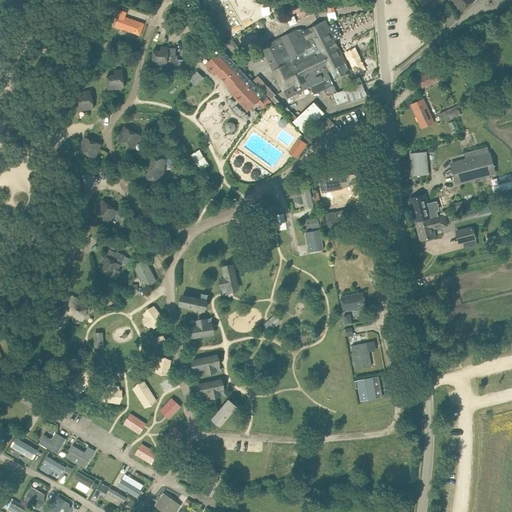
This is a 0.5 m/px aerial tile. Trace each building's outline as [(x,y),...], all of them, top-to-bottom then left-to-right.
[(449,0),(461,12),(474,0),(449,0)] [(126,12),(116,9),(113,16),(117,18),(114,26),(136,34),(136,33),(136,32),(139,22),(124,17),(126,12)] [(336,67),(341,77),(351,72),(350,69),(348,69),(345,63),(346,62),(337,46),(334,41),(335,41),(325,20),(319,23),(309,28),(310,28),(304,31),(303,30),(296,30),(261,47),(267,58),(273,70),(283,91),(284,91),(288,98),(292,96),(303,90),(308,88),(310,87),(314,94),(326,88),(329,94),(336,90),(326,69),(329,68),(330,70),(336,67)] [(364,25),(341,33),(345,45),(368,37),(364,25)] [(236,38),(242,48),(255,40),(249,30),(236,38)] [(161,51),(153,50),(152,67),(161,67),(161,65),(167,65),(167,60),(175,60),(176,48),(168,48),(168,47),(161,47),(161,51)] [(231,88),(229,89),(249,109),(260,99),(259,98),(262,95),(266,99),(264,101),(267,104),(270,101),(222,50),(217,55),(216,54),(206,64),(215,75),(217,73),(231,88)] [(428,73),(418,78),(422,87),(440,79),(438,73),(443,71),(443,70),(448,68),(447,64),(441,67),(442,68),(436,70),(434,66),(426,70),(428,73)] [(115,74),(106,75),(108,86),(116,84),(117,88),(124,87),(122,69),(114,70),(115,74)] [(197,70),(188,78),(193,83),(202,75),(197,70)] [(365,90),(365,91),(363,85),(363,84),(362,84),(337,93),(333,94),(337,104),(349,100),(351,101),(367,95),(365,92),(366,91),(365,90)] [(492,92),(492,91),(498,88),(496,84),(481,91),(484,96),(492,92)] [(86,106),(86,109),(94,108),(90,90),(83,92),(84,95),(75,97),(77,107),(86,106)] [(422,128),(426,126),(434,122),(423,99),(411,104),(422,128)] [(303,133),(324,114),(313,102),(293,121),(303,133)] [(460,115),(456,106),(439,114),(443,123),(460,115)] [(315,130),(320,135),(332,123),(328,118),(323,123),(320,120),(314,126),(317,128),(315,130)] [(121,133),(118,140),(121,142),(130,147),(134,148),(140,135),(124,127),(121,133)] [(84,137),(78,150),(95,158),(101,144),(84,137)] [(291,155),(292,154),(297,158),(306,144),(300,139),(289,154),(291,155)] [(200,148),(190,155),(202,171),(212,164),(200,148)] [(426,152),(410,154),(412,176),(428,174),(426,152)] [(466,160),(451,164),(456,183),(495,173),(490,154),(489,154),(466,160)] [(147,163),(145,170),(146,170),(144,178),(161,181),(163,173),(163,174),(165,167),(159,166),(161,158),(149,156),(147,163)] [(323,174),(319,175),(322,193),(323,193),(322,191),(327,190),(334,189),(335,189),(335,190),(342,189),(342,186),(353,184),(355,198),(366,196),(362,173),(351,175),(352,179),(349,180),(347,169),(323,174)] [(302,195),(304,203),(305,209),(313,207),(308,185),(286,190),(287,191),(286,193),(286,196),(288,197),(288,198),(302,195)] [(507,193),(501,195),(502,201),(509,199),(508,199),(511,197),(511,189),(506,191),(507,193)] [(420,196),(410,198),(416,221),(421,240),(425,239),(430,238),(435,237),(433,230),(448,226),(444,214),(430,217),(429,213),(439,210),(436,202),(427,204),(424,195),(420,196)] [(99,205),(94,212),(97,214),(104,220),(108,223),(117,211),(103,200),(99,205)] [(326,213),(329,229),(349,225),(347,216),(335,218),(334,212),(326,213)] [(318,220),(311,221),(312,228),(319,227),(318,220)] [(476,240),(473,227),(456,231),(458,244),(476,240)] [(249,238),(263,236),(262,228),(248,231),(249,238)] [(320,230),(305,232),(309,252),(323,250),(322,244),(323,243),(323,241),(322,241),(320,230)] [(331,244),(330,252),(357,254),(357,240),(349,239),(348,244),(331,244)] [(101,271),(115,279),(120,271),(118,270),(121,265),(116,262),(120,255),(109,249),(105,256),(101,262),(105,264),(101,271)] [(356,261),(338,262),(339,281),(358,279),(356,261)] [(141,262),(134,266),(145,287),(155,281),(152,275),(147,278),(145,273),(147,272),(144,267),(145,266),(144,265),(143,265),(141,262)] [(226,279),(220,280),(222,287),(236,284),(232,265),(223,267),(225,273),(223,273),(223,276),(226,276),(226,279)] [(267,284),(261,283),(262,271),(253,270),(252,290),(267,290),(267,284)] [(363,293),(341,296),(343,311),(365,307),(363,293)] [(182,296),(180,304),(199,308),(205,309),(206,301),(200,300),(182,296)] [(67,314),(75,319),(83,306),(75,301),(67,314)] [(143,312),(151,329),(166,322),(158,305),(143,312)] [(278,308),(278,317),(289,318),(289,308),(278,308)] [(251,315),(230,317),(231,334),(252,333),(251,315)] [(191,328),(187,329),(188,337),(207,334),(205,319),(198,320),(199,327),(196,327),(196,325),(191,326),(191,328)] [(293,326),(283,328),(285,337),(295,335),(293,326)] [(371,366),(369,352),(367,343),(351,346),(356,369),(371,366)] [(251,371),(250,345),(241,345),(242,371),(251,371)] [(319,355),(315,364),(333,372),(336,364),(325,359),(328,353),(321,350),(319,355)] [(211,357),(192,361),(194,370),(200,368),(200,371),(203,370),(203,368),(206,367),(208,373),(215,372),(211,357)] [(82,366),(77,384),(90,388),(96,370),(82,366)] [(379,377),(357,381),(359,393),(358,393),(359,395),(360,394),(361,401),(376,398),(373,382),(379,381),(379,377)] [(134,386),(146,409),(159,402),(147,379),(134,386)] [(216,381),(197,386),(199,394),(204,393),(205,395),(208,394),(207,392),(211,392),(212,398),(219,396),(216,381)] [(104,394),(104,402),(125,403),(126,395),(104,394)] [(172,398),(163,408),(172,416),(181,407),(172,398)] [(285,424),(293,424),(293,412),(300,412),(300,405),(293,405),(293,399),(284,399),(285,424)] [(361,405),(367,428),(381,425),(375,401),(361,405)] [(220,425),(232,410),(225,404),(213,419),(220,425)] [(314,426),(314,411),(301,411),(301,426),(314,426)] [(131,414),(124,424),(136,432),(143,421),(131,414)] [(176,426),(166,435),(175,444),(184,435),(176,426)] [(50,442),(42,438),(39,443),(57,453),(66,438),(56,433),(50,442)] [(142,444),(136,454),(148,462),(154,451),(142,444)] [(205,455),(216,455),(216,444),(205,444),(205,455)] [(231,444),(227,466),(236,468),(240,446),(231,444)] [(269,457),(269,470),(300,471),(300,456),(287,456),(287,445),(274,445),(274,457),(269,457)] [(95,451),(88,447),(82,457),(70,450),(66,457),(85,468),(95,451)] [(304,470),(317,470),(317,484),(330,484),(329,451),(304,451),(304,470)] [(242,467),(265,468),(265,454),(248,453),(248,458),(242,458),(242,467)] [(114,482),(119,466),(115,464),(114,467),(107,464),(102,478),(114,482)] [(122,479),(118,485),(137,497),(140,490),(126,481),(129,477),(125,474),(122,479)] [(101,482),(98,487),(106,492),(109,487),(101,482)] [(41,508),(48,494),(32,485),(24,499),(41,508)] [(111,489),(106,497),(122,506),(127,499),(111,489)] [(164,493),(155,506),(163,511),(175,511),(171,509),(177,502),(164,493)] [(58,511),(66,500),(59,496),(48,511),(58,511)] [(30,511),(14,503),(8,511),(30,511)]
